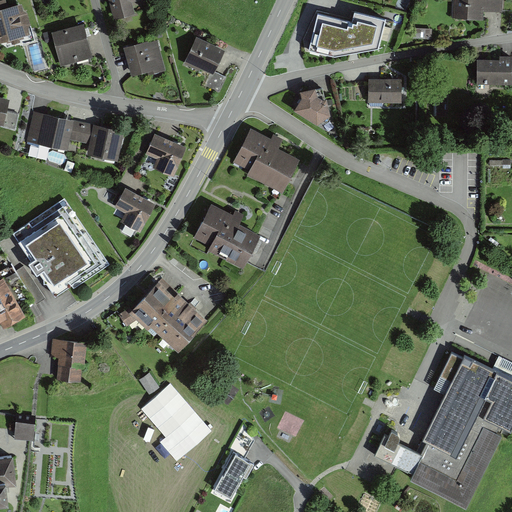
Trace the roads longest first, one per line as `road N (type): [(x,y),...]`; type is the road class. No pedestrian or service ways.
road 1 (tertiary): [(226,122),(137,270),(90,310),(0,352)]
road 2 (unclassified): [(465,259),(470,226),(459,210),(323,146),(257,94)]
road 3 (residential): [(257,94),(323,70),(511,37)]
road 4 (residential): [(226,122),(73,96),(0,69)]
